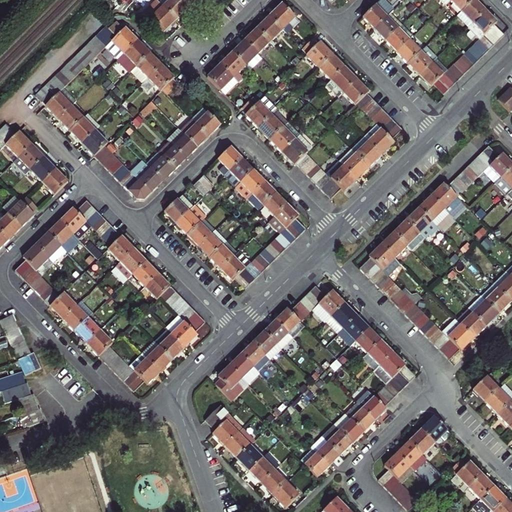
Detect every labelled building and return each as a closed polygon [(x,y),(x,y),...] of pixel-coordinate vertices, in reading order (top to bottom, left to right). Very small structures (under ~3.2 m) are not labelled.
[(179,0),(162,0),(159,4),(176,22),(189,10),(179,0)] [(179,0),(189,10),(198,0),(179,0)] [(452,0),(451,1),(463,13),(475,0),(474,0),(452,0)] [(463,13),(474,24),(486,12),(475,0),(463,13)] [(381,1),(375,7),(388,20),(394,14),(381,1)] [(164,34),(176,22),(159,4),(157,2),(143,16),(148,18),(151,20),(164,34)] [(290,24),(295,19),(282,5),(270,17),(283,31),(288,35),(295,29),(290,24)] [(376,31),(388,20),(375,7),(363,19),(376,31)] [(495,26),(498,23),(486,12),(474,24),(485,35),(490,31),(495,26)] [(376,31),(387,43),(406,25),(394,13),(394,14),(388,20),(376,31)] [(474,24),(463,13),(458,17),(469,28),(474,24)] [(283,31),(270,17),(257,29),(271,43),(283,31)] [(300,23),(295,19),(290,24),(295,29),(300,23)] [(109,30),(117,37),(124,31),(116,23),(109,30)] [(485,35),(474,24),(469,28),(481,40),(485,36),(485,35)] [(398,54),(410,42),(417,35),(406,25),(387,43),(398,54)] [(505,36),(495,26),(490,31),(500,41),(505,36)] [(112,43),(117,37),(109,30),(106,27),(101,32),(112,43)] [(258,55),(271,43),(257,29),(245,42),(258,55)] [(106,48),(106,49),(119,62),(138,43),(125,30),(124,31),(117,37),(112,43),(106,48)] [(490,31),(485,35),(485,36),(495,46),(500,41),(490,31)] [(112,43),(101,32),(95,37),(106,48),(112,43)] [(485,36),(481,40),(480,41),(490,51),(495,46),(485,36)] [(106,48),(95,37),(90,42),(101,53),(106,49),(106,48)] [(303,51),(308,56),(306,57),(319,70),(332,56),(320,43),(318,45),(314,41),(303,51)] [(485,56),(490,51),(480,41),(475,46),(485,56)] [(101,53),(90,42),(86,47),(96,58),(101,53)] [(258,55),(245,42),(233,54),(246,67),(258,55)] [(410,65),(422,54),(410,42),(398,54),(410,65)] [(119,62),(131,74),(150,55),(138,43),(119,62)] [(485,56),(475,46),(469,51),(479,61),(485,56)] [(91,63),(96,58),(86,47),(80,52),(91,63)] [(410,65),(421,77),(433,65),(438,59),(427,48),(422,54),(410,65)] [(479,61),(469,51),(465,56),(464,56),(474,66),(479,61)] [(91,63),(80,52),(75,57),(86,68),(91,63)] [(240,74),(246,67),(233,54),(220,66),(238,84),(244,79),(240,74)] [(162,67),(150,55),(131,74),(137,81),(143,86),(162,67)] [(251,72),(263,60),(258,55),(246,67),(251,72)] [(332,56),(319,70),(331,82),(345,68),(332,56)] [(469,71),(474,66),(464,56),(460,61),(469,71)] [(86,68),(75,57),(70,63),(80,73),(85,69),(86,68)] [(439,58),(438,59),(433,65),(444,76),(449,71),(451,70),(439,58)] [(469,71),(460,61),(454,66),(464,76),(469,71)] [(80,73),(70,63),(65,67),(76,78),(80,73)] [(440,81),(444,76),(433,65),(421,77),(432,88),(434,86),(440,81)] [(225,96),(238,84),(220,66),(208,78),(225,96)] [(454,66),(451,70),(449,71),(459,81),(464,76),(454,66)] [(76,78),(65,67),(60,72),(71,83),(76,78)] [(174,80),(162,67),(143,86),(148,91),(154,85),(161,92),(162,91),(167,96),(178,86),(173,81),(174,80)] [(357,81),(345,68),(331,82),(327,87),(339,99),(343,94),(357,81)] [(449,71),(444,76),(454,86),(459,81),(449,71)] [(71,83),(60,72),(55,77),(66,87),(71,83)] [(454,86),(444,76),(440,81),(449,91),(454,86)] [(66,87),(55,77),(50,82),(61,92),(63,90),(66,87)] [(370,93),(357,81),(343,94),(356,107),(357,106),(369,94),(370,93)] [(444,96),(449,91),(440,81),(434,86),(444,96)] [(61,92),(50,82),(45,87),(51,93),(56,98),(61,92)] [(40,103),(51,93),(45,87),(35,97),(40,103)] [(510,112),(511,110),(511,92),(509,89),(498,99),(510,112)] [(76,103),(63,90),(61,92),(56,98),(45,108),(58,121),(72,107),(76,103)] [(45,108),(56,98),(51,93),(40,103),(45,108)] [(357,106),(362,111),(374,99),(369,94),(357,106)] [(259,130),(272,116),(276,112),(277,111),(264,99),(258,105),(253,99),(242,109),(248,115),(246,117),(259,130)] [(367,116),(379,104),(374,99),(362,111),(367,116)] [(156,107),(151,102),(140,113),(145,118),(156,107)] [(367,116),(372,121),(384,110),(379,104),(367,116)] [(72,107),(58,121),(70,133),(84,119),(72,107)] [(210,139),(221,127),(204,110),(192,121),(196,125),(210,139)] [(372,121),(377,126),(389,114),(384,110),(372,121)] [(289,124),(276,112),(272,116),(285,129),(289,124)] [(378,127),(382,131),(393,119),(389,114),(377,126),(378,127)] [(70,133),(82,145),(96,132),(100,128),(88,115),(84,119),(70,133)] [(271,142),(285,129),(272,116),(259,130),(271,142)] [(144,124),(139,118),(133,124),(139,130),(144,124)] [(387,136),(399,124),(393,119),(382,131),(387,136)] [(181,132),(185,136),(196,125),(192,121),(181,132)] [(346,128),(341,122),(333,129),(339,135),(346,128)] [(285,129),(271,142),(283,154),(301,137),(289,124),(285,129)] [(392,141),(404,130),(399,124),(387,136),(392,141)] [(0,131),(0,140),(0,141),(12,130),(7,125),(0,131)] [(185,136),(198,150),(210,139),(196,125),(185,136)] [(378,127),(365,139),(369,143),(383,157),(395,144),(392,141),(387,136),(382,131),(378,127)] [(0,141),(6,147),(17,136),(12,130),(0,141)] [(169,143),(181,132),(179,130),(167,141),(169,143)] [(95,158),(105,148),(108,144),(96,132),(82,145),(95,158)] [(169,143),(173,147),(185,136),(181,132),(169,143)] [(6,147),(18,159),(32,146),(20,133),(17,136),(6,147)] [(187,161),(198,150),(185,136),(173,147),(187,161)] [(283,154),(296,167),(297,165),(307,155),(313,149),(301,137),(283,154)] [(357,155),(369,143),(365,139),(353,151),(357,155)] [(175,172),(187,161),(173,147),(169,143),(158,155),(162,159),(175,172)] [(383,157),(369,143),(357,155),(371,169),(383,157)] [(44,158),(32,146),(18,159),(14,163),(26,175),(30,171),(44,158)] [(14,163),(18,159),(6,147),(2,151),(14,163)] [(492,163),(498,158),(488,147),(483,153),(492,163)] [(95,158),(100,163),(110,153),(105,148),(95,158)] [(218,173),(224,178),(242,161),(230,149),(217,161),(224,167),(218,173)] [(358,181),(371,169),(357,155),(353,151),(341,163),(358,181)] [(100,163),(105,168),(115,158),(110,153),(100,163)] [(492,163),(483,153),(477,158),(487,169),(492,163)] [(483,173),(495,185),(511,168),(511,163),(502,154),(498,158),(492,163),(487,169),(483,173)] [(150,170),(162,159),(158,155),(146,166),(150,170)] [(313,160),(307,155),(297,165),(302,171),(313,160)] [(44,158),(30,171),(42,184),(57,170),(44,158)] [(110,174),(121,163),(115,158),(105,168),(110,174)] [(487,169),(477,158),(472,163),(482,173),(483,173),(487,169)] [(150,170),(164,183),(175,172),(162,159),(150,170)] [(307,176),(318,165),(313,160),(302,171),(307,176)] [(138,202),(145,201),(164,183),(150,170),(146,166),(142,161),(130,173),(135,178),(140,183),(145,188),(134,198),(138,202)] [(253,172),(242,161),(224,178),(235,190),(253,172)] [(115,179),(126,168),(121,163),(110,174),(115,179)] [(323,171),(328,176),(334,170),(327,163),(321,168),(323,171)] [(332,180),(338,185),(343,190),(346,194),(358,181),(341,163),(334,170),(328,176),(332,180)] [(477,179),(482,173),(472,163),(467,168),(477,179)] [(318,165),(307,176),(313,181),(323,171),(321,168),(318,165)] [(115,179),(120,184),(130,173),(126,168),(115,179)] [(467,168),(462,173),(472,183),(477,179),(467,168)] [(511,192),(511,191),(511,168),(495,185),(500,190),(505,185),(511,192)] [(69,183),(57,170),(42,184),(55,197),(69,183)] [(323,171),(313,181),(317,186),(328,176),(323,171)] [(264,184),(253,172),(235,190),(246,201),(264,184)] [(120,184),(125,189),(135,178),(130,173),(120,184)] [(472,183),(462,173),(457,178),(467,188),(472,183)] [(332,180),(328,176),(317,186),(322,191),(332,180)] [(214,188),(204,177),(199,182),(209,193),(214,188)] [(125,189),(130,194),(140,183),(135,178),(125,189)] [(461,194),(467,188),(457,178),(452,184),(461,194)] [(338,185),(332,180),(322,191),(327,196),(338,185)] [(199,182),(194,187),(204,197),(209,193),(199,182)] [(134,198),(145,188),(140,183),(130,194),(134,198)] [(276,196),(264,184),(246,201),(258,213),(263,208),(276,196)] [(461,194),(452,184),(446,189),(456,199),(461,194)] [(327,196),(332,201),(343,190),(338,185),(327,196)] [(511,192),(505,185),(500,190),(506,197),(508,195),(511,192)] [(456,199),(446,189),(444,186),(431,198),(445,212),(457,199),(456,199)] [(176,225),(194,208),(182,196),(164,214),(176,225)] [(276,196),(263,208),(274,220),(287,207),(276,196)] [(7,215),(20,203),(15,197),(2,210),(7,215)] [(433,224),(445,212),(431,198),(419,210),(433,224)] [(7,215),(21,229),(34,217),(32,215),(38,209),(28,199),(22,204),(20,203),(7,215)] [(450,217),(462,204),(457,199),(445,212),(450,217)] [(76,212),(81,218),(92,208),(87,202),(76,212)] [(194,208),(176,225),(187,237),(201,224),(207,218),(195,206),(194,208)] [(298,218),(287,207),(274,220),(285,231),(290,226),(296,221),(298,218)] [(86,223),(97,213),(92,208),(81,218),(86,223)] [(76,212),(73,210),(60,222),(80,240),(92,228),(91,228),(86,223),(81,218),(76,212)] [(420,236),(433,224),(419,210),(407,222),(420,236)] [(433,224),(438,229),(450,217),(445,212),(433,224)] [(86,223),(91,228),(102,218),(97,213),(86,223)] [(0,222),(0,233),(9,242),(21,229),(7,215),(0,222)] [(92,228),(96,233),(107,223),(102,218),(91,228),(92,228)] [(280,236),(285,231),(274,220),(269,224),(280,236)] [(306,231),(296,221),(290,226),(301,237),(306,231)] [(80,241),(80,240),(60,222),(48,234),(68,254),(80,241)] [(394,234),(408,248),(420,236),(407,222),(394,234)] [(96,233),(102,238),(112,228),(107,223),(96,233)] [(212,235),(201,224),(187,237),(198,248),(212,235)] [(425,241),(438,229),(433,224),(420,236),(425,241)] [(290,226),(285,231),(296,241),(301,237),(290,226)] [(102,238),(107,243),(117,233),(112,228),(102,238)] [(487,233),(483,229),(476,235),(481,239),(487,233)] [(212,235),(198,248),(210,260),(228,243),(216,231),(212,235)] [(285,231),(280,236),(290,246),(296,241),(285,231)] [(0,250),(9,242),(0,233),(0,250)] [(111,248),(121,238),(117,233),(107,243),(111,248)] [(35,246),(53,264),(56,266),(68,254),(48,234),(35,246)] [(396,261),(408,248),(394,234),(382,247),(396,261)] [(290,246),(280,236),(275,241),(286,251),(290,246)] [(408,248),(413,253),(425,241),(420,236),(408,248)] [(119,265),(134,251),(121,238),(111,248),(106,253),(119,265)] [(493,245),(487,239),(481,244),(487,250),(493,245)] [(286,251),(275,241),(270,246),(280,256),(286,251)] [(228,243),(210,260),(221,271),(239,254),(228,243)] [(471,248),(467,244),(460,251),(463,255),(471,248)] [(26,262),(31,266),(36,272),(41,276),(53,264),(35,246),(23,258),(26,262)] [(270,246),(265,250),(275,261),(280,256),(270,246)] [(384,273),(396,261),(382,247),(370,258),(370,259),(376,264),(381,269),(384,273)] [(93,254),(98,259),(103,254),(97,249),(93,254)] [(275,261),(265,250),(261,255),(271,266),(275,261)] [(128,282),(147,264),(134,251),(119,265),(116,269),(128,282)] [(221,271),(232,282),(235,280),(240,275),(245,270),(250,265),(239,254),(221,271)] [(265,270),(271,266),(261,255),(255,260),(265,270)] [(460,259),(455,255),(448,262),(453,266),(460,259)] [(85,262),(89,266),(95,261),(91,257),(85,262)] [(376,264),(370,259),(359,270),(364,275),(376,264)] [(265,270),(255,260),(250,265),(260,275),(265,270)] [(389,278),(401,266),(396,261),(384,273),(385,274),(389,278)] [(15,272),(20,277),(31,266),(26,262),(15,272)] [(159,276),(147,264),(128,282),(141,294),(144,291),(159,276)] [(381,269),(376,264),(364,275),(369,280),(381,269)] [(250,265),(245,270),(255,280),(260,275),(250,265)] [(25,282),(36,272),(31,266),(20,277),(25,282)] [(111,273),(124,286),(128,282),(116,269),(111,273)] [(384,273),(381,269),(369,280),(374,285),(385,274),(384,273)] [(255,280),(245,270),(240,275),(250,285),(255,280)] [(25,282),(30,288),(41,277),(41,276),(36,272),(25,282)] [(457,276),(453,272),(448,276),(452,280),(457,276)] [(505,273),(493,285),(498,290),(511,303),(511,302),(511,280),(510,278),(505,273)] [(385,274),(374,285),(379,290),(390,279),(389,278),(385,274)] [(245,290),(250,285),(240,275),(235,280),(245,290)] [(144,291),(156,303),(161,298),(171,288),(159,276),(144,291)] [(35,293),(46,282),(41,277),(30,288),(35,293)] [(395,284),(390,279),(379,290),(384,295),(395,284)] [(51,287),(46,282),(35,293),(40,298),(51,287)] [(395,284),(384,295),(389,301),(400,289),(395,284)] [(493,285),(480,297),(486,302),(498,290),(493,285)] [(51,287),(40,298),(45,303),(56,292),(51,287)] [(105,291),(111,296),(114,293),(109,288),(105,291)] [(161,298),(166,303),(176,293),(171,288),(161,298)] [(320,304),(326,298),(316,288),(310,294),(320,304)] [(403,292),(400,289),(389,301),(394,306),(405,295),(403,292)] [(410,300),(415,305),(422,299),(417,294),(412,296),(405,289),(403,292),(405,295),(410,300)] [(499,315),(511,303),(498,290),(486,302),(499,315)] [(61,296),(56,292),(45,303),(50,308),(61,296)] [(319,305),(332,318),(345,305),(333,292),(326,298),(320,304),(319,305)] [(170,308),(181,298),(176,293),(166,303),(170,308)] [(64,294),(61,296),(50,308),(62,321),(76,307),(64,294)] [(315,309),(319,305),(320,304),(310,294),(305,298),(315,309)] [(405,295),(394,306),(399,311),(410,300),(405,295)] [(468,309),(486,328),(499,315),(486,302),(480,297),(468,309)] [(170,308),(176,313),(186,304),(181,298),(170,308)] [(305,298),(300,303),(311,314),(313,311),(315,309),(305,298)] [(410,300),(399,311),(404,316),(415,305),(410,300)] [(82,303),(77,308),(88,319),(93,315),(82,303)] [(300,303),(295,308),(306,318),(311,314),(300,303)] [(181,319),(191,309),(186,304),(176,313),(179,317),(181,319)] [(319,305),(315,309),(313,311),(326,324),(332,318),(319,305)] [(332,318),(344,331),(357,318),(345,305),(332,318)] [(420,310),(415,305),(404,316),(409,321),(420,310)] [(76,307),(62,321),(75,333),(89,320),(88,319),(77,308),(76,307)] [(290,313),(301,323),(306,318),(295,308),(290,313)] [(181,319),(185,323),(195,313),(191,309),(181,319)] [(474,340),(486,328),(468,309),(455,321),(461,327),(474,340)] [(306,329),(301,323),(290,313),(287,310),(275,322),(293,340),(294,341),(306,329)] [(409,321),(414,326),(425,315),(420,310),(409,321)] [(191,328),(201,319),(195,313),(185,323),(191,328)] [(414,326),(419,331),(430,320),(425,315),(414,326)] [(0,324),(3,330),(17,322),(14,316),(0,323),(0,324)] [(196,333),(191,328),(185,323),(181,319),(179,317),(167,329),(168,331),(186,348),(198,336),(196,333)] [(344,331),(332,318),(326,324),(338,337),(344,331)] [(356,344),(370,331),(357,318),(344,331),(356,344)] [(196,333),(206,324),(201,319),(191,328),(196,333)] [(87,346),(101,332),(89,320),(75,333),(87,346)] [(430,320),(419,331),(424,336),(435,325),(430,320)] [(455,321),(442,333),(444,335),(448,339),(461,327),(455,321)] [(6,336),(21,329),(17,322),(3,330),(6,336)] [(282,351),(293,340),(275,322),(264,333),(277,346),(282,351)] [(435,325),(424,336),(428,341),(440,330),(435,325)] [(460,351),(461,352),(474,340),(461,327),(448,339),(449,340),(455,346),(460,351)] [(7,338),(9,342),(24,335),(21,329),(6,336),(7,338)] [(440,330),(428,341),(433,346),(444,335),(442,333),(440,330)] [(186,348),(168,331),(156,343),(173,361),(186,348)] [(338,337),(350,349),(356,344),(344,331),(338,337)] [(356,344),(368,356),(381,343),(370,331),(356,344)] [(113,345),(101,332),(87,346),(99,358),(110,348),(113,345)] [(277,346),(264,333),(253,344),(266,357),(277,346)] [(12,349),(27,341),(24,335),(9,342),(12,349)] [(448,339),(444,335),(433,346),(438,351),(449,340),(448,339)] [(449,340),(438,351),(443,356),(455,346),(449,340)] [(0,343),(0,352),(9,349),(7,341),(0,343)] [(12,349),(15,355),(30,348),(27,341),(12,349)] [(161,373),(173,361),(156,343),(143,355),(161,373)] [(368,356),(380,368),(393,355),(381,343),(368,356)] [(272,363),(266,357),(253,344),(242,355),(260,374),(261,375),(272,363)] [(282,351),(277,346),(266,357),(272,363),(283,352),(282,351)] [(443,356),(449,362),(460,351),(455,346),(443,356)] [(19,362),(34,355),(30,348),(15,355),(19,362)] [(115,353),(110,348),(99,358),(104,363),(115,353)] [(39,352),(34,355),(19,362),(24,374),(26,377),(46,366),(39,352)] [(104,363),(109,368),(120,358),(115,353),(104,363)] [(145,383),(148,385),(161,373),(143,355),(130,368),(135,373),(140,378),(145,383)] [(260,374),(242,355),(230,366),(248,385),(260,374)] [(399,373),(409,384),(415,378),(405,368),(405,367),(393,355),(380,368),(374,374),(386,386),(389,384),(394,378),(399,373)] [(362,362),(374,374),(380,368),(368,356),(362,362)] [(114,373),(125,363),(120,358),(109,368),(114,373)] [(125,363),(114,373),(119,379),(130,368),(125,363)] [(249,386),(248,385),(230,366),(219,377),(221,379),(215,385),(232,403),(249,386)] [(130,368),(119,379),(124,384),(135,373),(130,368)] [(135,373),(124,384),(129,389),(140,378),(135,373)] [(394,378),(404,389),(409,384),(399,373),(394,378)] [(0,394),(2,394),(27,386),(23,374),(0,381),(0,394)] [(134,393),(145,383),(140,378),(129,389),(134,393)] [(394,378),(389,384),(399,394),(404,389),(394,378)] [(487,406),(500,393),(486,379),(473,392),(487,406)] [(394,399),(399,394),(389,384),(386,386),(384,388),(394,399)] [(15,403),(32,398),(29,386),(27,386),(2,394),(5,406),(15,403)] [(487,406),(499,418),(511,405),(511,404),(511,391),(507,386),(500,393),(487,406)] [(394,399),(384,388),(379,393),(389,404),(394,399)] [(362,409),(374,398),(368,393),(357,404),(362,409)] [(389,404),(379,393),(374,398),(384,409),(389,404)] [(20,417),(40,411),(35,397),(32,398),(15,403),(20,417)] [(384,409),(374,398),(362,409),(375,422),(387,411),(384,409)] [(278,410),(283,415),(292,406),(287,401),(278,410)] [(351,421),(362,409),(357,404),(346,415),(351,421)] [(511,405),(499,418),(510,430),(511,428),(511,405)] [(226,449),(244,432),(221,408),(206,422),(215,432),(212,435),(226,449)] [(273,411),(280,418),(283,415),(278,410),(276,408),(273,411)] [(375,422),(362,409),(351,421),(364,434),(375,422)] [(40,411),(20,417),(24,429),(43,423),(40,411)] [(340,432),(351,421),(346,415),(334,427),(340,432)] [(453,436),(436,419),(423,432),(440,449),(453,436)] [(364,434),(351,421),(340,432),(352,445),(364,434)] [(328,443),(340,432),(334,427),(323,438),(328,443)] [(238,460),(255,443),(244,432),(226,449),(238,460)] [(352,445),(340,432),(328,443),(341,456),(352,445)] [(442,451),(440,449),(423,432),(411,444),(425,458),(429,463),(442,451)] [(317,455),(328,443),(323,438),(322,437),(310,448),(311,450),(317,455)] [(256,442),(255,443),(238,460),(250,473),(268,455),(256,442)] [(317,455),(329,468),(341,456),(328,443),(317,455)] [(412,470),(425,458),(411,444),(398,456),(412,470)] [(311,450),(300,461),(305,466),(317,455),(311,450)] [(262,485),(281,467),(268,455),(250,473),(262,485)] [(329,468),(317,455),(305,466),(318,479),(329,468)] [(398,456),(386,468),(390,472),(395,477),(400,482),(412,470),(398,456)] [(429,463),(425,458),(412,470),(417,475),(429,463)] [(471,464),(468,467),(463,462),(452,473),(458,480),(469,491),(483,477),(471,464)] [(293,479),(281,467),(262,485),(274,497),(287,484),(293,479)] [(400,482),(404,487),(417,475),(412,470),(400,482)] [(379,483),(384,488),(395,477),(390,472),(379,483)] [(389,493),(400,482),(395,477),(384,488),(389,493)] [(496,489),(483,477),(469,491),(482,503),(496,489)] [(458,480),(453,485),(464,496),(469,491),(458,480)] [(405,488),(404,487),(400,482),(389,493),(394,498),(405,488)] [(286,509),(299,496),(287,484),(274,497),(286,509)] [(399,503),(410,493),(405,488),(394,498),(399,503)] [(476,511),(497,511),(508,502),(496,489),(482,503),(475,510),(476,511)] [(404,509),(415,498),(410,493),(399,503),(404,509)] [(138,499),(138,507),(166,507),(166,498),(138,499)] [(411,511),(420,504),(415,498),(404,509),(407,511),(411,511)] [(349,511),(338,501),(326,511),(349,511)] [(511,511),(511,505),(508,502),(497,511),(511,511)]
